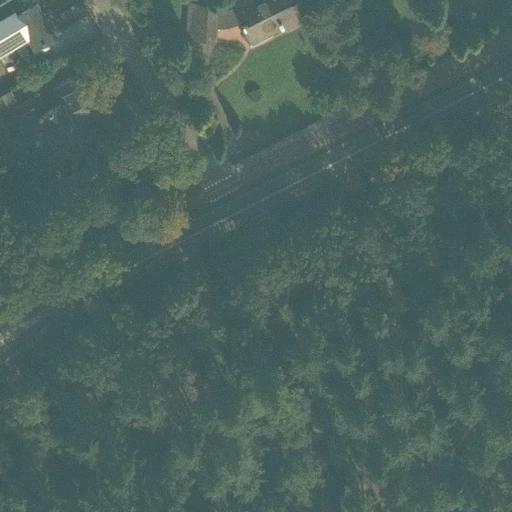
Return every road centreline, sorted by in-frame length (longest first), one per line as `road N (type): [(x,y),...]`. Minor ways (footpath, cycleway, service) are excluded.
road 1 (secondary): [(511,74),(71,298)]
road 2 (residential): [(215,192),(511,40)]
road 3 (residential): [(215,192),(99,0)]
